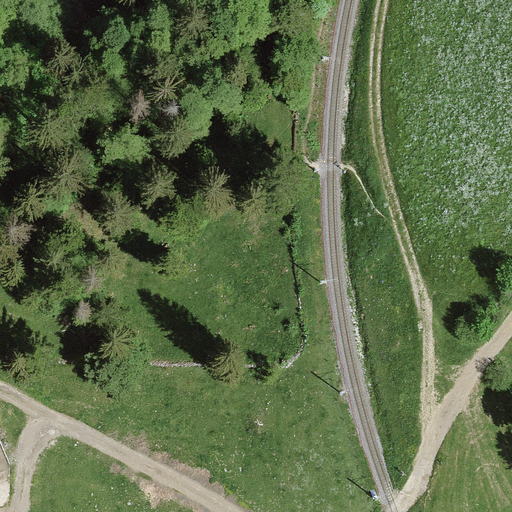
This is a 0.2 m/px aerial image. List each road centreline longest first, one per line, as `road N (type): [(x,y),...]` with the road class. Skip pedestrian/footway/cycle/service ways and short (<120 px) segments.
road 1 (track): [(395,511),(422,470),(431,428),(423,292),(384,173),(375,110),(383,0)]
road 2 (track): [(16,511),(34,440),(62,421),(224,511)]
road 3 (track): [(511,320),(431,428)]
